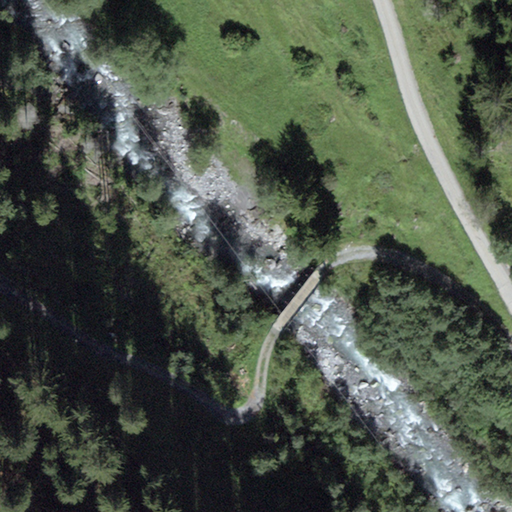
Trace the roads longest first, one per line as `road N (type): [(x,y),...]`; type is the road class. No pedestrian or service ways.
road 1 (track): [(0,287),(234,415),(255,404),(277,327),(323,267),(354,251),(405,261),(439,280),(481,307),(511,342)]
road 2 (unclassified): [(379,0),(424,136),(511,296)]
